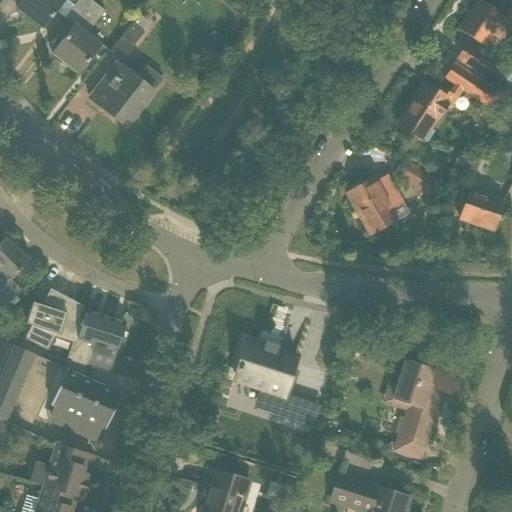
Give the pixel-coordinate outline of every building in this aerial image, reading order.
[(23,0),(17,9),(42,29),(64,0),(23,0)] [(52,55),(77,75),(100,45),(87,35),(105,12),(89,0),(79,0),(65,19),(74,26),(52,55)] [(511,13),(508,20),(479,0),(478,0),(459,30),(484,47),(492,35),(501,42),(511,25),(511,13)] [(132,25),(115,46),(127,55),(144,33),(132,25)] [(457,58),(484,76),(489,80),(498,67),(493,63),(466,45),(457,58)] [(126,128),(163,80),(147,67),(137,79),(117,63),(89,99),(126,128)] [(455,64),(446,78),(487,104),(491,103),(494,98),(494,92),(480,82),(481,81),(455,64)] [(424,83),(397,125),(422,142),(449,100),(424,83)] [(466,168),(469,155),(459,152),(455,165),(466,168)] [(476,172),(480,159),(469,155),(466,168),(476,172)] [(430,176),(404,161),(393,178),(401,183),(402,181),(421,193),(430,176)] [(397,221),(373,178),(346,193),(370,236),(397,221)] [(460,219),(494,231),(503,202),(469,191),(460,219)] [(11,281),(30,261),(6,239),(0,244),(0,300),(8,308),(23,291),(11,281)] [(77,339),(84,320),(67,314),(74,301),(50,289),(41,306),(34,304),(34,303),(33,303),(26,325),(31,326),(24,339),(48,351),(54,338),(71,343),(74,337),(77,339)] [(67,361),(86,366),(86,364),(111,372),(114,360),(125,325),(86,313),(84,320),(77,339),(74,337),(72,344),(67,361)] [(284,394),(296,358),(276,351),(275,353),(247,344),(236,378),(284,394)] [(342,360),(352,363),(354,353),(344,351),(342,360)] [(111,372),(119,374),(122,362),(114,360),(111,372)] [(405,361),(398,385),(389,382),(382,404),(406,411),(404,418),(400,417),(395,433),(399,435),(394,451),(420,460),(443,388),(430,384),(435,370),(405,361)] [(121,395),(66,371),(51,405),(71,414),(64,428),(84,437),(90,423),(106,430),(121,395)] [(320,406),(297,399),(290,421),(313,429),(318,415),(320,406)] [(7,422),(0,419),(0,432),(10,436),(13,425),(7,422)] [(321,456),(324,444),(315,441),(311,453),(321,456)] [(30,482),(45,487),(76,497),(83,499),(91,475),(82,473),(83,468),(85,469),(89,455),(58,445),(51,467),(36,462),(30,482)] [(209,488),(201,511),(239,511),(248,483),(209,471),(204,487),(209,488)] [(401,511),(406,499),(408,499),(408,498),(338,475),(330,501),(362,511),(401,511)] [(297,481),(287,478),(282,493),(292,496),(297,481)] [(21,511),(69,511),(71,509),(73,510),(76,497),(45,487),(41,500),(27,496),(21,511)]
